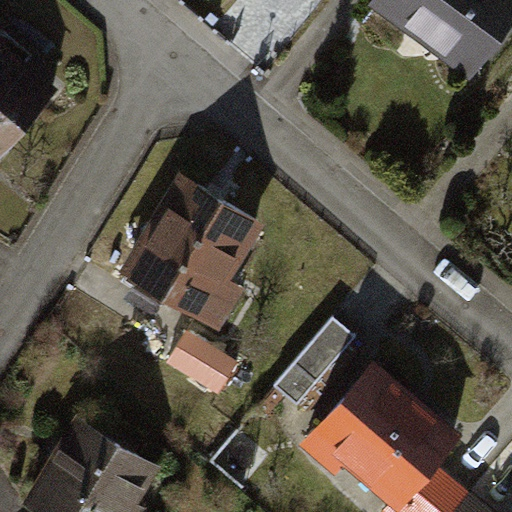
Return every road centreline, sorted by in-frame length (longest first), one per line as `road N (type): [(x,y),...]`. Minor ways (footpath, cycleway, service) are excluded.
road 1 (residential): [(511,353),(174,64)]
road 2 (residential): [(0,344),(174,64)]
